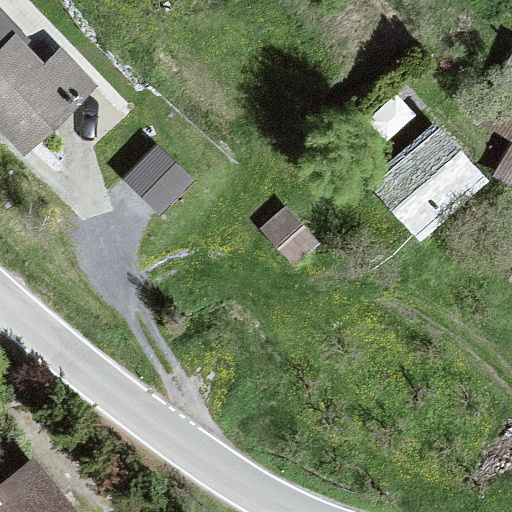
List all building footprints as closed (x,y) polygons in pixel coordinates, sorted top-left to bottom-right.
[(27,67),(0,38),(0,144),(10,152),(83,84),(46,52),(27,67)] [(511,52),(504,47),(464,118),(498,147),(475,185),(511,203),(511,52)] [(464,173),(408,122),(347,187),(401,239),(464,173)] [(170,198),(193,156),(149,133),(126,175),(170,198)] [(56,511),(11,460),(0,468),(0,511),(56,511)]
